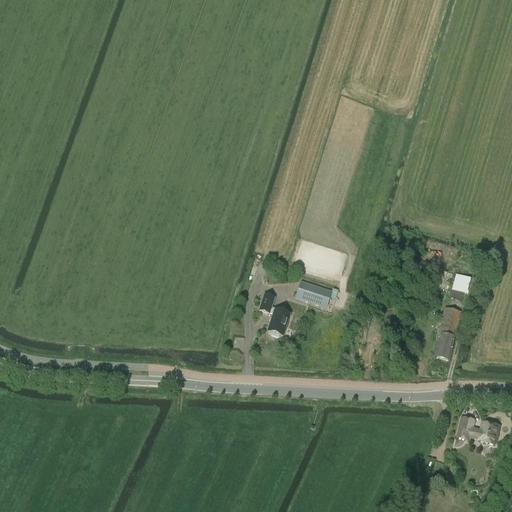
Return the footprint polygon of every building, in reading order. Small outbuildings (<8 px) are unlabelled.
[(456,276),(450,298),(461,302),(463,296),(465,296),(470,280),(456,276)] [(332,294),(301,284),(295,300),(326,311),(332,294)] [(263,294),(258,311),(272,316),(267,333),(270,334),(270,336),(271,338),(278,339),(279,339),(280,337),(283,338),(291,314),(272,309),(275,298),(263,294)] [(441,335),(435,359),(448,362),(460,314),(445,310),(439,335),(441,335)] [(461,420),(457,439),(469,442),(469,440),(478,442),(495,446),(499,428),(482,424),(481,430),(471,427),(472,422),(461,420)]
